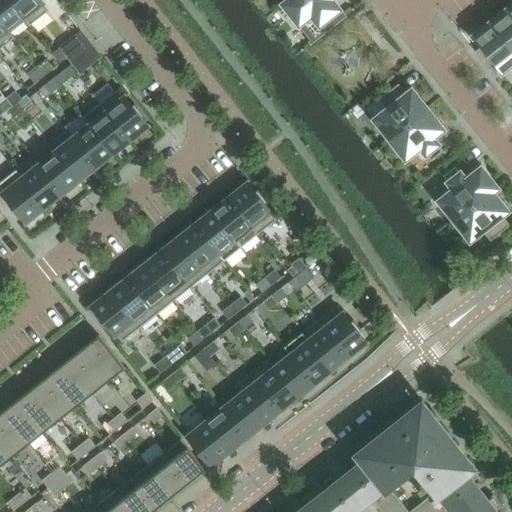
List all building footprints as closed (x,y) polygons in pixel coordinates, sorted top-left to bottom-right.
[(25,17),(12,0),(0,0),(0,19),(8,30),(23,18),(25,17)] [(48,11),(39,0),(12,0),(25,17),(23,18),(30,26),(48,11)] [(339,9),(331,0),(287,0),(283,4),(299,24),(311,15),(319,25),(339,9)] [(511,16),(506,10),(489,23),(511,51),(511,16)] [(8,30),(0,19),(0,49),(14,38),(8,30)] [(511,63),(511,51),(489,23),(472,36),(480,47),(475,51),(495,77),(511,63)] [(73,53),(89,41),(81,31),(65,43),(73,53)] [(89,41),(67,57),(72,64),(94,47),(89,41)] [(101,56),(94,47),(72,64),(80,73),(101,56)] [(47,61),(38,68),(44,76),(53,69),(47,61)] [(35,84),(44,76),(38,68),(28,76),(35,84)] [(69,79),(63,71),(53,79),(59,87),(69,79)] [(59,87),(53,79),(44,86),(50,94),(59,87)] [(390,139),(427,110),(411,90),(406,94),(398,84),(378,99),(386,110),(374,119),(390,139)] [(118,89),(99,104),(105,112),(106,111),(129,140),(147,126),(140,117),(143,115),(134,104),(131,106),(118,89)] [(22,99),(15,91),(7,98),(13,106),(17,103),(22,99)] [(26,95),(22,99),(17,103),(23,110),(33,103),(26,95)] [(0,110),(3,114),(8,110),(13,106),(7,98),(0,103),(0,110)] [(17,103),(13,106),(8,110),(14,118),(23,110),(17,103)] [(432,137),(442,129),(427,110),(390,139),(405,159),(420,147),(431,161),(443,151),(432,137)] [(106,111),(105,112),(89,124),(112,153),(129,140),(106,111)] [(112,153),(89,124),(73,137),(72,138),(95,167),(112,153)] [(95,167),(72,138),(73,137),(67,129),(49,143),(78,180),(95,167)] [(78,180),(49,143),(32,157),(61,194),(78,180)] [(61,194),(32,157),(15,170),(44,207),(61,194)] [(455,221),(496,188),(481,168),(466,180),(455,166),(443,176),(454,189),(439,201),(455,221)] [(44,207),(15,170),(0,182),(0,187),(11,201),(8,204),(17,215),(20,212),(27,221),(44,207)] [(276,220),(263,203),(266,201),(257,189),(254,192),(247,183),(229,197),(252,226),(251,227),(258,235),(276,220)] [(502,215),(507,211),(492,192),(497,188),(496,188),(455,221),(470,240),(482,231),(490,241),(510,225),(502,215)] [(252,226),(229,197),(212,210),(235,239),(236,239),(251,227),(252,226)] [(235,239),(212,210),(195,224),(225,261),(242,247),(236,239),(235,239)] [(225,261),(195,224),(178,237),(208,274),(225,261)] [(208,274),(178,237),(162,251),(191,287),(208,274)] [(191,287),(162,251),(145,264),(174,301),(191,287)] [(314,277),(299,258),(291,264),(306,283),(314,277)] [(174,301),(145,264),(128,277),(157,314),(174,301)] [(262,293),(281,278),(275,270),(256,285),(262,293)] [(157,314),(128,277),(111,291),(140,328),(157,314)] [(287,295),(281,288),(272,295),(278,303),(287,295)] [(249,290),(244,294),(250,302),(255,298),(249,290)] [(140,328),(111,291),(93,305),(100,314),(97,316),(106,327),(109,325),(122,342),(140,328)] [(278,303),(272,295),(262,302),(269,310),(278,303)] [(247,305),(241,297),(231,304),(238,312),(247,305)] [(238,312),(231,304),(222,312),(228,319),(238,312)] [(361,331),(353,320),(350,322),(336,305),(319,319),(348,356),(365,342),(358,333),(361,331)] [(253,322),(247,314),(238,322),(244,330),(253,322)] [(348,356),(319,319),(302,332),(331,369),(348,356)] [(244,330),(238,322),(228,329),(235,337),(244,330)] [(213,331),(207,324),(198,331),(204,339),(213,331)] [(204,339),(198,331),(188,338),(194,346),(204,339)] [(331,369),(302,332),(284,347),(290,355),(291,354),(314,383),(331,369)] [(125,368),(100,337),(83,350),(108,381),(125,368)] [(219,349),(213,341),(203,349),(210,357),(219,349)] [(210,357),(203,349),(195,356),(201,364),(210,357)] [(108,381),(83,350),(67,363),(92,394),(108,381)] [(179,358),(173,350),(164,358),(170,366),(179,358)] [(314,383),(291,354),(290,355),(275,367),(274,367),(297,396),(314,383)] [(170,366),(164,358),(154,365),(160,373),(170,366)] [(297,396),(274,367),(275,367),(268,359),(251,373),(280,410),(297,396)] [(92,394),(67,363),(51,375),(76,406),(92,394)] [(175,384),(186,376),(179,368),(169,376),(175,384)] [(280,410),(251,373),(233,387),(239,395),(240,395),(263,424),(280,410)] [(51,375),(42,382),(35,388),(60,419),(76,406),(51,375)] [(175,384),(169,376),(161,383),(167,391),(175,384)] [(60,419),(35,388),(19,401),(44,432),(60,419)] [(145,393),(136,400),(143,409),(152,402),(145,393)] [(263,424),(240,395),(239,395),(223,408),(245,437),(263,424)] [(44,432),(19,401),(3,413),(28,444),(44,432)] [(156,408),(148,415),(154,423),(163,416),(156,408)] [(245,437),(223,408),(207,420),(205,422),(228,451),(245,437)] [(361,452),(387,485),(406,470),(428,498),(470,466),(428,412),(419,419),(414,412),(413,411),(379,438),(386,446),(380,450),(374,442),(361,452)] [(112,419),(119,428),(128,421),(121,412),(112,419)] [(28,444),(3,413),(0,415),(0,442),(12,457),(28,444)] [(228,451),(205,422),(207,420),(204,417),(186,432),(211,464),(228,451)] [(112,419),(103,426),(110,435),(119,428),(112,419)] [(123,434),(130,442),(139,435),(132,427),(123,434)] [(123,434),(115,441),(121,449),(130,442),(123,434)] [(80,445),(87,453),(96,446),(89,438),(80,445)] [(204,468),(181,439),(164,452),(187,481),(204,468)] [(0,466),(12,457),(0,442),(0,466)] [(80,445),(71,452),(78,460),(87,453),(80,445)] [(100,452),(91,459),(98,467),(107,460),(100,452)] [(187,481),(164,452),(148,465),(171,494),(187,481)] [(361,452),(344,465),(350,473),(344,478),(363,502),(369,497),(381,511),(407,511),(387,485),(361,452)] [(91,459),(83,466),(89,474),(98,467),(91,459)] [(50,472),(57,481),(66,474),(59,465),(50,472)] [(171,494),(148,465),(132,478),(155,507),(171,494)] [(457,511),(480,494),(474,488),(482,482),(470,466),(428,498),(411,511),(443,511),(451,506),(455,511),(457,511)] [(50,472),(41,479),(48,488),(57,481),(50,472)] [(66,474),(57,481),(64,490),(73,483),(66,474)] [(360,511),(356,507),(363,502),(344,478),(337,484),(331,476),(315,488),(334,511),(360,511)] [(148,511),(155,507),(132,478),(116,490),(133,511),(148,511)] [(57,481),(48,488),(55,497),(64,490),(57,481)] [(16,495),(23,504),(32,497),(25,488),(16,495)] [(334,511),(315,488),(299,501),(305,509),(301,511),(334,511)] [(133,511),(116,490),(100,503),(107,511),(133,511)] [(503,511),(505,511),(493,495),(485,500),(480,494),(457,511),(503,511)] [(16,495),(7,502),(14,511),(23,504),(16,495)] [(37,503),(27,510),(29,511),(41,511),(43,511),(37,503)] [(107,511),(100,503),(88,511),(107,511)]
